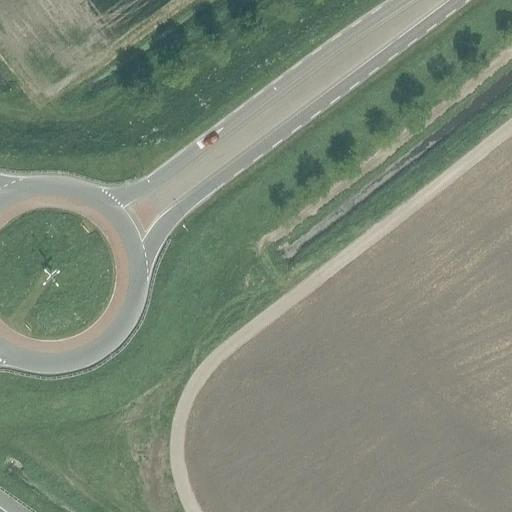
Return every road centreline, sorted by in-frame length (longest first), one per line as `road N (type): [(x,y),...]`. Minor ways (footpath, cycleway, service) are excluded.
road 1 (unclassified): [(193,511),(180,474),(179,434),(201,376),(511,127)]
road 2 (primary): [(138,265),(179,211),(451,0)]
road 3 (primary): [(404,0),(187,157),(102,203)]
road 4 (primary): [(5,353),(55,363),(107,342),(126,320),(138,265)]
